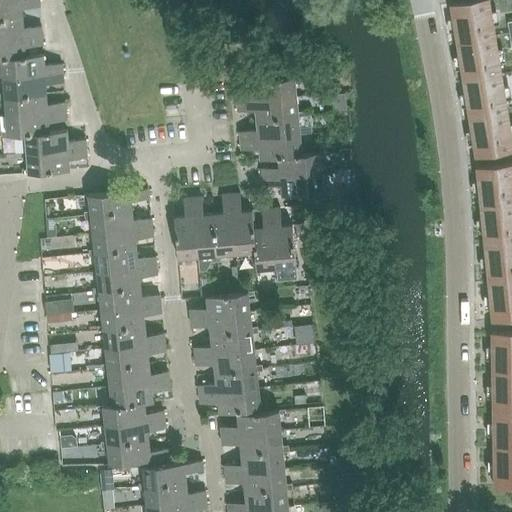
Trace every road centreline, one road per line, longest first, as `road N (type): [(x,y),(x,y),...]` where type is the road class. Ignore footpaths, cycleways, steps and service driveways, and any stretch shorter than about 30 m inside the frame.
road 1 (residential): [(464,511),(452,148),(421,0)]
road 2 (residential): [(222,511),(215,450),(186,408),(163,160),(106,169)]
road 3 (residential): [(106,169),(50,0)]
